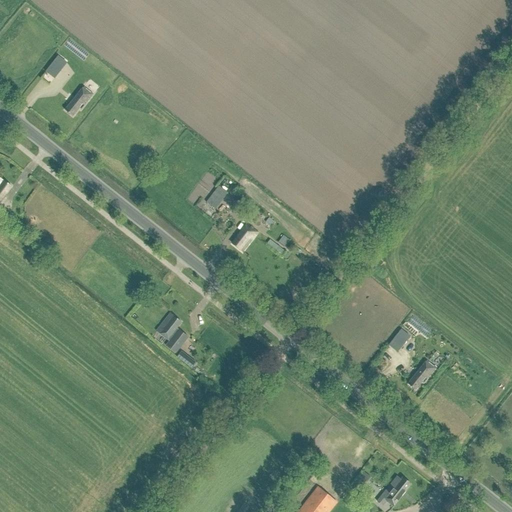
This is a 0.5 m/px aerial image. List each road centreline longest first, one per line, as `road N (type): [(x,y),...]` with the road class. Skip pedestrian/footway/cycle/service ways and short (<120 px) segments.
road 1 (primary): [(505,511),(0,108)]
road 2 (track): [(511,61),(153,511)]
